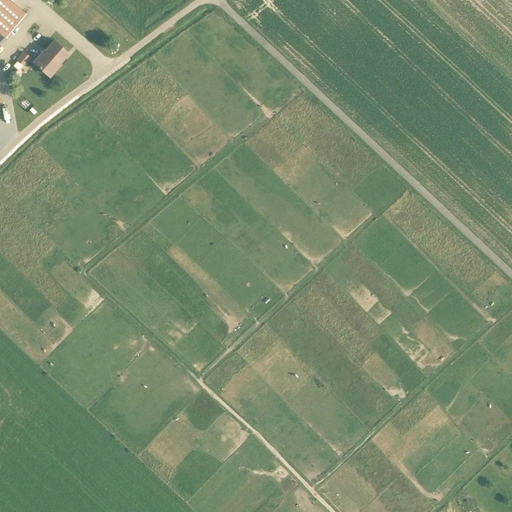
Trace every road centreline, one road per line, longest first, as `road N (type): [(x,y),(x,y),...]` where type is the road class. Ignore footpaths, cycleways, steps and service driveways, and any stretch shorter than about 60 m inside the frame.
road 1 (unclassified): [(218,0),(511,275)]
road 2 (unclassified): [(0,157),(202,0)]
